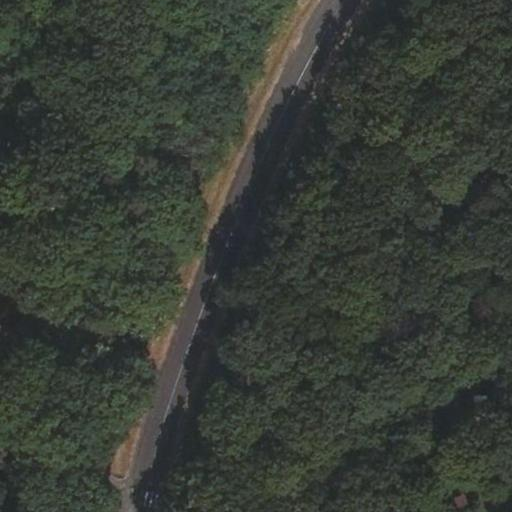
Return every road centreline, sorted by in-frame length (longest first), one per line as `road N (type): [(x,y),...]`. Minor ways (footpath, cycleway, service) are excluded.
road 1 (unclassified): [(135,499),(203,284),(300,64),(341,0)]
road 2 (unclassified): [(0,199),(45,331),(79,473),(135,499)]
